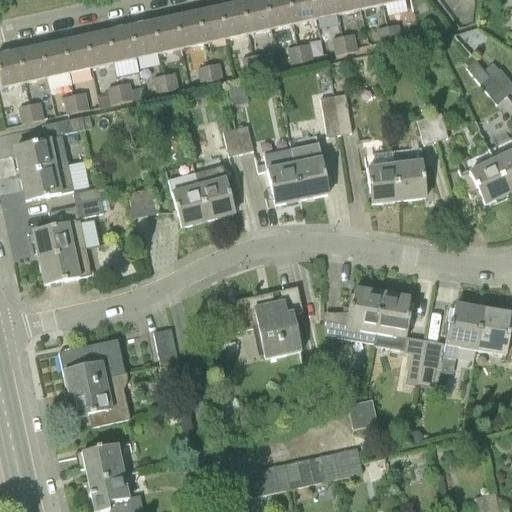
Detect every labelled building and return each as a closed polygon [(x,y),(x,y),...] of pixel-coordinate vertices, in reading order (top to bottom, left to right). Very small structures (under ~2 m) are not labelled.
[(247,36),(270,32),(262,0),(261,0),(240,5),(247,36)] [(262,0),(270,32),(292,27),(286,0),(262,0)] [(286,0),(292,27),(315,22),(309,0),(286,0)] [(309,0),(315,22),(337,17),(333,0),(309,0)] [(333,0),(337,17),(360,12),(357,0),(333,0)] [(357,0),(360,12),(382,7),(380,0),(357,0)] [(225,41),(247,36),(240,5),(218,9),(225,41)] [(202,46),(225,41),(218,9),(195,14),(202,46)] [(180,51),(202,46),(195,14),(173,19),(180,51)] [(157,56),(180,51),(173,19),(151,24),(157,56)] [(135,61),(157,56),(151,24),(128,29),(135,61)] [(390,46),(401,44),(398,27),(387,29),(390,46)] [(113,66),(135,61),(128,29),(106,34),(113,66)] [(379,49),(390,46),(387,29),(375,32),(379,49)] [(467,47),(481,44),(479,30),(464,33),(467,47)] [(90,71),(113,66),(106,34),(83,39),(90,71)] [(346,56),(357,54),(353,37),(342,39),(346,56)] [(68,76),(90,71),(83,39),(61,44),(68,76)] [(334,59),(346,56),(342,39),(331,42),(334,59)] [(45,80),(68,76),(61,44),(38,49),(45,80)] [(301,66),(312,63),(309,47),(297,49),(301,66)] [(23,85),(45,80),(38,49),(16,53),(23,85)] [(290,68),(301,66),(297,49),(286,51),(290,68)] [(0,88),(0,90),(23,85),(16,53),(0,56),(0,88)] [(256,76),(267,73),(263,57),(252,59),(256,76)] [(245,78),(256,76),(252,59),(241,61),(245,78)] [(211,85),(222,83),(219,66),(208,69),(211,85)] [(200,88),(211,85),(208,69),(197,71),(200,88)] [(507,99),(511,94),(511,86),(500,71),(490,79),(507,99)] [(167,95),(178,93),(174,76),(163,78),(167,95)] [(156,97),(167,95),(163,78),(152,81),(156,97)] [(496,108),(507,99),(490,79),(479,88),(496,108)] [(121,105),(132,102),(129,86),(118,88),(121,105)] [(110,107),(121,105),(118,88),(107,91),(110,107)] [(77,115),(88,112),(85,95),(73,98),(77,115)] [(340,137),(351,136),(344,97),(333,98),(340,137)] [(66,117),(77,115),(73,98),(62,100),(66,117)] [(326,140),(340,137),(333,98),(319,101),(326,140)] [(32,125),(43,122),(40,105),(29,107),(32,125)] [(21,127),(32,125),(29,107),(17,110),(21,127)] [(437,144),(447,141),(440,116),(430,119),(437,144)] [(89,118),(81,120),(84,132),(91,131),(89,118)] [(423,148),(437,144),(430,119),(416,123),(423,148)] [(19,177),(55,169),(67,167),(61,139),(84,134),(84,132),(81,120),(41,129),(44,143),(25,147),(25,148),(14,151),(19,177)] [(242,157),(253,154),(247,129),(236,132),(242,157)] [(228,160),(242,157),(236,132),(222,135),(228,160)] [(511,152),(493,162),(508,195),(511,193),(511,152)] [(484,207),(508,195),(493,162),(488,153),(462,165),(461,162),(455,164),(462,178),(460,179),(470,201),(479,197),(484,207)] [(293,166),(300,202),(327,197),(325,186),(326,185),(320,161),(293,166)] [(393,167),(398,204),(424,201),(423,189),(424,189),(421,164),(393,167)] [(274,208),(300,202),(293,166),(266,172),(271,197),(272,197),(274,208)] [(67,167),(55,169),(19,177),(25,203),(36,201),(37,202),(73,194),(67,167)] [(371,207),(398,204),(393,167),(366,171),(368,196),(370,196),(371,207)] [(197,188),(207,223),(233,216),(230,205),(231,205),(221,169),(194,176),(197,188)] [(181,230),(207,223),(197,188),(170,195),(177,219),(178,219),(181,230)] [(99,202),(107,201),(104,190),(72,197),(75,210),(100,204),(99,202)] [(140,194),(146,219),(158,217),(152,191),(140,194)] [(146,219),(140,194),(128,197),(133,222),(146,219)] [(37,261),(73,253),(84,251),(78,223),(103,218),(100,204),(75,210),(49,215),(52,229),(42,231),(42,232),(31,235),(37,261)] [(84,251),(73,253),(37,261),(42,287),(54,285),(54,286),(90,278),(84,251)] [(212,308),(218,339),(252,332),(258,358),(263,357),(264,364),(301,356),(293,316),(302,315),(296,290),(280,294),(282,305),(254,311),(251,300),(212,308)] [(336,340),(373,346),(381,297),(353,292),(350,309),(348,308),(346,316),(340,315),(336,340)] [(381,297),(373,346),(374,346),(376,336),(405,342),(408,319),(406,319),(409,301),(381,297)] [(445,346),(475,351),(481,313),(454,308),(450,325),(448,325),(445,346)] [(481,313),(475,351),(506,356),(509,335),(506,335),(509,317),(481,313)] [(160,370),(178,366),(170,331),(152,335),(160,370)] [(109,380),(124,377),(116,343),(71,353),(62,355),(57,356),(62,377),(106,367),(109,380)] [(417,390),(418,386),(422,358),(409,356),(404,387),(417,390)] [(433,387),(437,388),(440,374),(440,373),(442,362),(422,358),(418,386),(433,388),(433,387)] [(123,381),(124,377),(109,380),(106,367),(62,377),(65,391),(66,390),(73,421),(85,418),(87,428),(126,419),(119,390),(122,386),(123,381)] [(349,420),(374,415),(371,403),(346,408),(349,420)] [(374,416),(349,421),(351,432),(377,427),(374,416)] [(87,486),(124,478),(117,447),(81,455),(87,486)] [(351,479),(362,476),(357,451),(345,454),(351,479)] [(340,481),(351,479),(345,454),(334,456),(340,481)] [(328,484),(340,481),(334,456),(322,459),(328,484)] [(316,486),(328,484),(322,459),(311,461),(316,486)] [(305,489),(316,486),(311,461),(300,464),(305,489)] [(294,491),(305,489),(300,464),(288,466),(294,491)] [(281,494),(294,491),(288,466),(275,469),(281,494)] [(269,497),(281,494),(275,469),(264,472),(269,497)] [(257,499),(269,497),(264,472),(251,474),(257,499)] [(245,502),(257,499),(251,474),(239,477),(245,502)] [(234,504),(245,502),(239,477),(227,480),(234,504)] [(124,478),(87,486),(93,511),(142,511),(139,498),(129,500),(124,478)] [(221,507),(230,505),(234,504),(227,480),(215,482),(221,507)] [(207,510),(220,508),(221,507),(215,482),(202,485),(207,510)]
